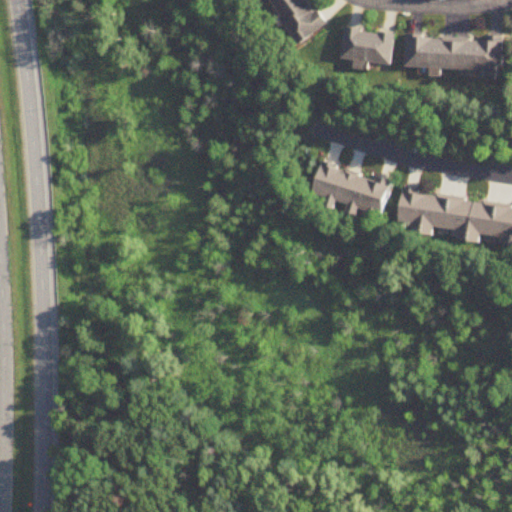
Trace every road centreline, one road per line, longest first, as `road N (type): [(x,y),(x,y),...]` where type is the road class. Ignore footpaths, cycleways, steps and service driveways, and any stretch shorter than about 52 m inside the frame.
road 1 (primary): [(44,511),(40,207),(17,0)]
road 2 (residential): [(511,177),(414,163),(317,131)]
road 3 (residential): [(511,1),(369,0)]
road 4 (primary): [(0,259),(0,390)]
